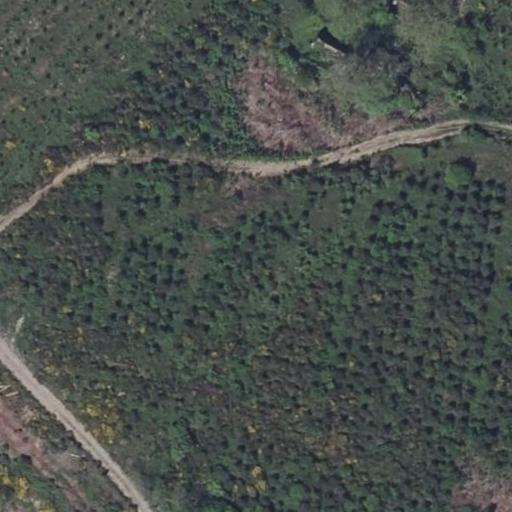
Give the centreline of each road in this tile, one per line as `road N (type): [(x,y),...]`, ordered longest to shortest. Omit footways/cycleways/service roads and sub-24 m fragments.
road 1 (track): [(511,127),(462,123),(297,171),(106,158),(76,164),(0,220)]
road 2 (unclassified): [(147,511),(0,343)]
